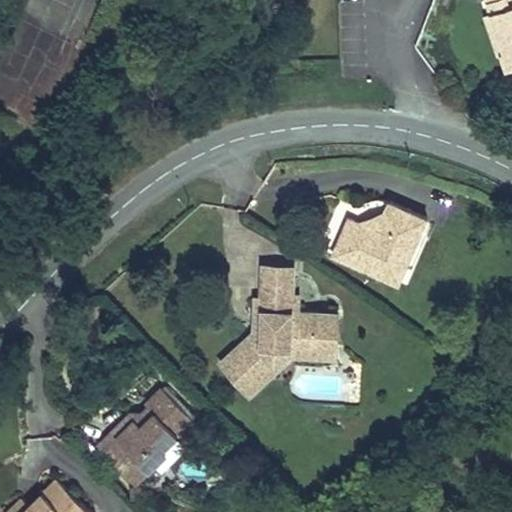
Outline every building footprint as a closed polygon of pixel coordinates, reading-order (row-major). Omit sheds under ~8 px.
[(511,68),(511,5),(506,8),(502,0),(493,0),(484,3),(489,14),(503,53),(500,54),(500,56),(505,71),(511,68)] [(503,53),(489,14),(484,16),(499,57),(500,56),(500,54),(503,53)] [(416,230),(379,211),(374,222),(371,229),(357,234),(350,230),(338,225),(320,262),(386,294),(416,230)] [(374,222),(350,230),(357,234),(371,229),(374,222)] [(245,266),(246,283),(277,282),(277,266),(245,266)] [(302,347),(301,309),(284,309),(277,309),(277,293),(277,292),(277,282),(246,283),(246,299),(250,300),(250,332),(241,332),(209,366),(234,388),(272,347),(302,347)] [(241,300),(241,332),(250,332),(250,300),(246,299),(241,300)] [(323,346),(322,309),(301,309),(302,347),(272,347),(234,388),(238,393),(265,363),(275,353),(276,353),(323,353),(323,352),(323,347),(323,346)] [(106,465),(132,490),(146,475),(163,458),(159,454),(173,439),(186,426),(154,396),(139,412),(142,415),(148,421),(134,435),(128,429),(110,448),(116,454),(106,465)] [(136,421),(123,422),(93,453),(106,465),(116,454),(110,448),(128,429),(134,435),(148,421),(142,415),(136,421)] [(37,511),(81,511),(54,486),(39,501),(44,505),(37,511)] [(39,501),(29,511),(37,511),(44,505),(39,501)]
